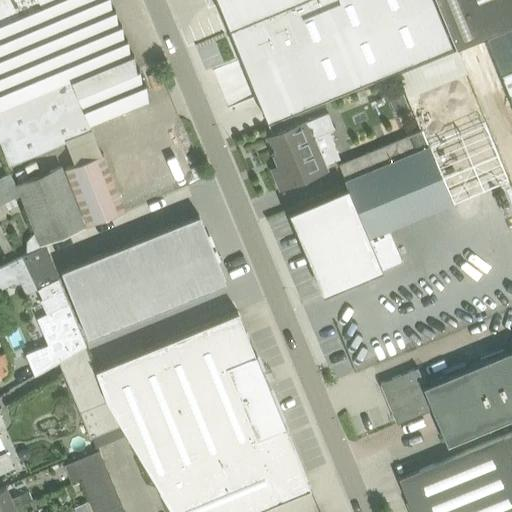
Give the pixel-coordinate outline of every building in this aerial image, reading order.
[(0,0),(0,141),(9,164),(93,130),(91,125),(148,101),(146,84),(142,85),(140,69),(136,70),(134,54),(130,55),(128,39),(124,41),(122,24),(118,26),(116,9),(112,11),(110,0),(0,0)] [(433,0),(296,0),(229,27),(242,59),(290,39),(305,77),(258,96),(268,121),(452,46),(433,0)] [(511,0),(437,0),(456,45),(511,22),(511,0)] [(511,65),(502,70),(511,95),(511,65)] [(286,129),(268,137),(279,166),(273,169),(281,188),(327,169),(325,164),(338,159),(330,141),(327,132),(335,128),(328,112),(286,129)] [(416,151),(345,180),(369,237),(452,202),(422,130),(410,134),(416,151)] [(410,134),(407,135),(338,164),(345,180),(416,151),(410,134)] [(103,152),(65,167),(87,223),(125,208),(103,152)] [(61,166),(17,183),(41,243),(85,225),(61,166)] [(9,172),(0,177),(0,204),(5,202),(14,197),(21,194),(9,172)] [(5,202),(0,204),(0,214),(18,205),(14,197),(5,202)] [(198,213),(60,269),(88,338),(226,281),(198,213)] [(42,245),(23,253),(39,288),(57,279),(42,245)] [(27,354),(35,371),(36,375),(59,361),(57,356),(83,338),(61,288),(40,299),(48,314),(39,318),(50,344),(27,354)] [(285,426),(286,426),(256,353),(255,353),(238,310),(95,369),(106,399),(172,511),(252,511),(311,488),(285,426)] [(57,356),(59,361),(90,437),(120,425),(106,400),(85,344),(83,338),(57,356)] [(416,368),(380,383),(397,423),(433,408),(448,443),(466,436),(511,416),(511,348),(423,385),(416,368)] [(0,427),(6,425),(0,410),(0,472),(13,467),(6,452),(0,455),(0,427)] [(511,511),(511,430),(399,477),(412,511),(511,511)] [(20,453),(20,457),(23,460),(27,461),(31,458),(31,453),(28,450),(26,450),(24,450),(20,453)] [(99,450),(73,461),(64,465),(71,482),(81,478),(79,474),(105,463),(99,450)] [(79,474),(81,478),(84,487),(110,476),(105,463),(79,474)] [(84,487),(90,500),(116,489),(110,476),(84,487)] [(0,487),(0,511),(23,503),(22,502),(32,499),(29,491),(12,498),(6,485),(0,487)] [(116,489),(90,500),(94,511),(97,511),(121,502),(116,489)] [(125,511),(121,502),(97,511),(125,511)] [(23,503),(0,511),(26,511),(23,503)]
